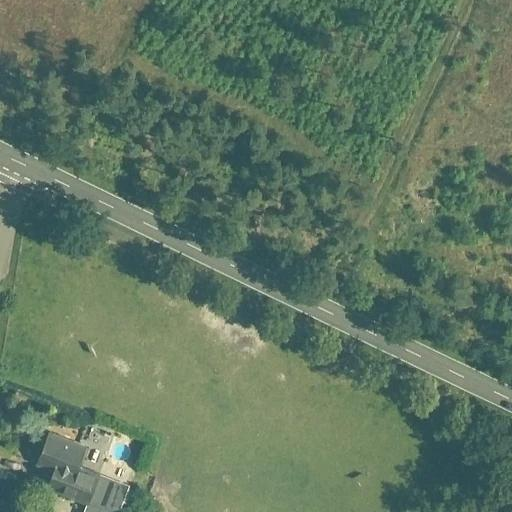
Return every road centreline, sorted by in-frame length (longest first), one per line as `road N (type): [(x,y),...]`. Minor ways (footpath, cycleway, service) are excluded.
road 1 (secondary): [(511,403),(21,167)]
road 2 (track): [(472,0),(322,312)]
